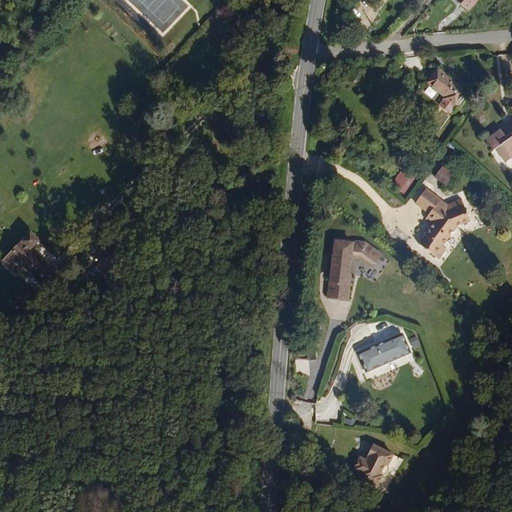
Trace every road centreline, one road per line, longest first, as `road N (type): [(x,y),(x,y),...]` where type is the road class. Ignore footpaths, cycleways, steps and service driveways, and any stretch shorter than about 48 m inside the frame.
road 1 (primary): [(262,511),(302,51)]
road 2 (unclassified): [(302,51),(511,36)]
